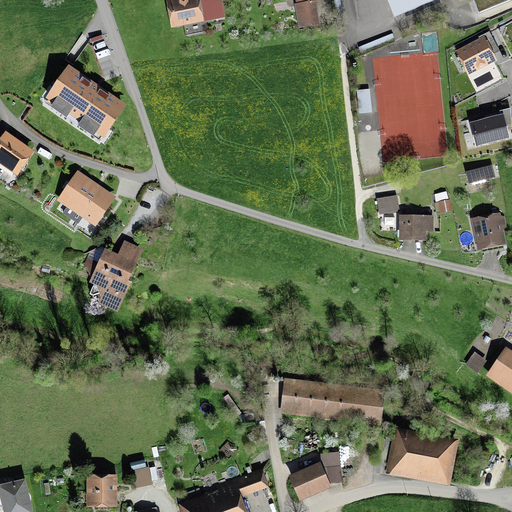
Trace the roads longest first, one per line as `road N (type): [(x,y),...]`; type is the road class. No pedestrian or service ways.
road 1 (residential): [(102,0),(162,177),(174,188),(345,242),(511,281)]
road 2 (track): [(361,246),(343,55),(349,34)]
road 3 (residential): [(511,494),(377,489),(315,511)]
